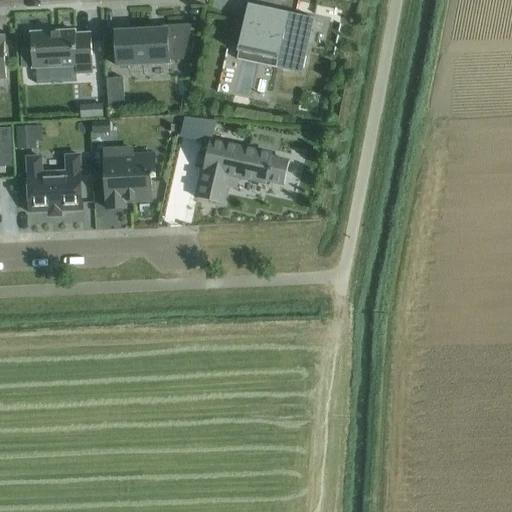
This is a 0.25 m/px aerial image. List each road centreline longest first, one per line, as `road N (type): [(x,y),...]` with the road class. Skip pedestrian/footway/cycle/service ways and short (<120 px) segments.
road 1 (unclassified): [(342,277),(397,0)]
road 2 (residential): [(183,254),(144,244),(0,251)]
